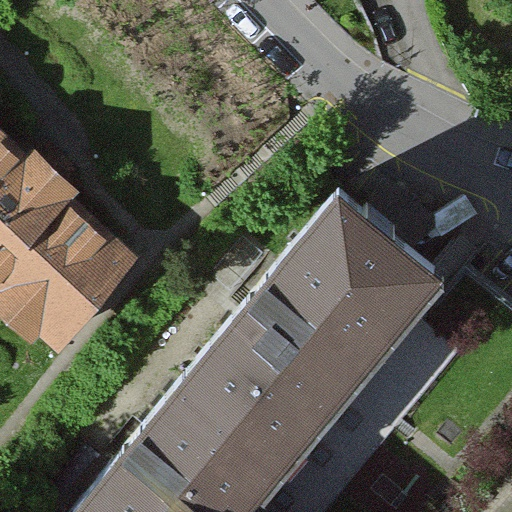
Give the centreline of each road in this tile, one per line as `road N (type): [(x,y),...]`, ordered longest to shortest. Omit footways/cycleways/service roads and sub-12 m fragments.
road 1 (residential): [(415,127),(342,77),(266,0)]
road 2 (residential): [(415,127),(411,0)]
